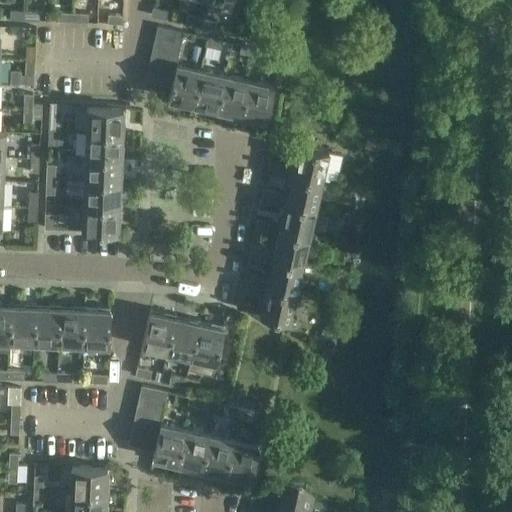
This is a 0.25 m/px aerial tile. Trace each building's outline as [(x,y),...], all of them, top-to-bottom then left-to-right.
[(167,10),(154,8),(152,16),(165,19),(167,10)] [(24,20),(24,11),(10,10),(9,19),(24,20)] [(24,11),(24,20),(38,20),(39,11),(24,11)] [(72,22),(72,13),(57,12),(57,21),(72,22)] [(72,13),(72,22),(87,22),(87,13),(72,13)] [(122,24),(122,15),(107,14),(107,23),(122,24)] [(199,27),(201,18),(186,15),(184,23),(199,27)] [(201,18),(199,27),(213,30),(215,21),(201,18)] [(158,26),(155,38),(180,44),(183,32),(158,26)] [(206,46),(208,37),(194,34),(192,42),(206,46)] [(208,37),(206,46),(220,49),(222,40),(208,37)] [(155,38),(152,50),(178,56),(180,44),(155,38)] [(25,60),(34,60),(35,45),(26,45),(25,60)] [(253,56),(255,48),(241,45),(239,53),(253,56)] [(255,48),(253,56),(268,60),(270,51),(255,48)] [(152,50),(149,61),(175,67),(176,63),(178,56),(152,50)] [(34,60),(25,60),(25,74),(34,75),(34,60)] [(149,61),(147,73),(172,79),(175,67),(149,61)] [(169,91),(168,98),(169,98),(168,102),(178,104),(179,100),(193,103),(201,69),(176,63),(175,67),(172,79),(169,91)] [(201,69),(193,103),(194,104),(193,107),(203,110),(203,106),(217,109),(225,74),(201,69)] [(147,73),(144,84),(144,85),(169,91),(172,79),(147,73)] [(248,80),(225,74),(217,109),(240,114),(248,80)] [(248,80),(240,114),(241,115),(241,118),(250,120),(251,117),(265,120),(273,85),(248,80)] [(23,109),(32,109),(33,94),(24,94),(23,109)] [(87,107),(86,132),(121,133),(124,134),(124,122),(122,122),(122,108),(87,107)] [(32,109),(23,109),(23,123),(31,123),(32,109)] [(48,131),(57,131),(57,116),(48,116),(48,131)] [(57,131),(48,131),(47,145),(56,146),(57,131)] [(86,132),(85,157),(120,158),(123,158),(123,146),(121,146),(121,133),(86,132)] [(30,158),(39,158),(40,144),(31,143),(30,158)] [(334,152),(313,147),(298,143),(293,166),(270,160),(267,173),(289,178),(291,171),(322,178),(322,179),(328,181),(328,177),(335,179),(341,154),(334,153),(334,152)] [(85,157),(84,181),(119,182),(122,182),(122,171),(120,170),(120,158),(85,157)] [(39,158),(30,158),(29,173),(38,173),(39,158)] [(46,180),(55,180),(55,165),(46,165),(46,180)] [(315,207),(322,179),(322,178),(291,171),(289,178),(290,178),(286,194),(263,189),(261,201),(284,206),(285,200),(315,207)] [(55,180),(46,180),(45,194),(54,195),(55,180)] [(84,181),(83,205),(118,207),(121,207),(121,195),(119,195),(119,182),(84,181)] [(28,207),(37,207),(37,192),(29,192),(28,207)] [(309,235),(315,207),(285,200),(284,206),(280,222),(257,217),(254,229),(277,234),(278,228),(309,235)] [(83,205),(82,231),(117,232),(120,232),(120,221),(118,220),(118,207),(83,205)] [(37,207),(28,207),(27,221),(36,222),(37,207)] [(44,229),(53,229),(53,215),(45,214),(44,229)] [(277,234),(274,250),(251,244),(248,257),(270,263),(272,256),(302,263),(309,235),(278,228),(277,234)] [(296,291),(302,263),(272,256),(270,263),(267,278),(244,273),(241,285),(264,290),(265,284),(296,291)] [(238,301),(236,308),(253,312),(289,320),(296,291),(265,284),(264,290),(260,306),(238,301)] [(0,350),(9,351),(10,340),(12,305),(0,304),(0,301),(0,302),(0,301),(0,350)] [(36,306),(12,305),(10,340),(34,341),(36,306)] [(34,341),(58,343),(60,307),(36,306),(34,341)] [(58,343),(83,344),(84,308),(60,307),(58,343)] [(83,344),(108,345),(110,309),(84,308),(83,344)] [(166,351),(174,316),(149,310),(141,345),(166,351)] [(198,322),(174,316),(166,351),(190,356),(198,322)] [(198,322),(190,356),(215,362),(223,327),(198,322)] [(149,378),(151,370),(139,367),(137,376),(149,378)] [(0,378),(8,379),(9,370),(0,369),(0,378)] [(9,370),(8,379),(23,379),(23,370),(9,370)] [(57,381),(57,372),(43,371),(42,380),(57,381)] [(57,372),(57,381),(72,381),(72,373),(57,372)] [(106,383),(107,374),(92,373),(92,382),(106,383)] [(183,386),(185,377),(171,374),(169,383),(183,386)] [(185,377),(183,386),(197,389),(199,381),(185,377)] [(142,385),(139,397),(165,402),(167,391),(142,385)] [(189,405),(191,397),(177,393),(175,402),(189,405)] [(139,397),(136,408),(162,414),(165,402),(139,397)] [(191,397),(189,405),(203,409),(205,400),(191,397)] [(237,416),(239,408),(224,404),(222,413),(237,416)] [(10,422),(19,423),(20,408),(11,408),(10,422)] [(136,408),(134,420),(159,426),(160,423),(162,414),(136,408)] [(239,408),(237,416),(251,419),(253,411),(239,408)] [(134,420),(131,432),(157,438),(159,426),(134,420)] [(19,423),(10,422),(9,437),(18,437),(19,423)] [(154,449),(152,458),(165,461),(164,463),(176,465),(176,463),(177,463),(185,428),(160,423),(159,426),(157,438),(154,449)] [(185,428),(177,463),(188,466),(188,468),(199,471),(200,469),(208,434),(185,428)] [(128,444),(154,449),(157,438),(131,432),(128,444)] [(208,434),(200,469),(212,471),(212,474),(223,476),(223,474),(224,474),(232,439),(208,434)] [(232,439),(224,474),(237,477),(237,479),(248,482),(249,480),(257,445),(232,439)] [(8,471),(17,472),(18,457),(17,453),(9,453),(8,471)] [(70,492),(106,493),(107,468),(72,466),(70,492)] [(17,472),(8,471),(8,482),(16,482),(17,472)] [(33,490),(42,490),(43,476),(34,475),(33,490)] [(42,490),(33,490),(33,504),(42,505),(42,490)] [(70,492),(69,511),(105,511),(106,493),(70,492)] [(15,511),(23,511),(24,504),(15,503),(15,511)] [(320,511),(312,510),(282,503),(280,511),(320,511)]
